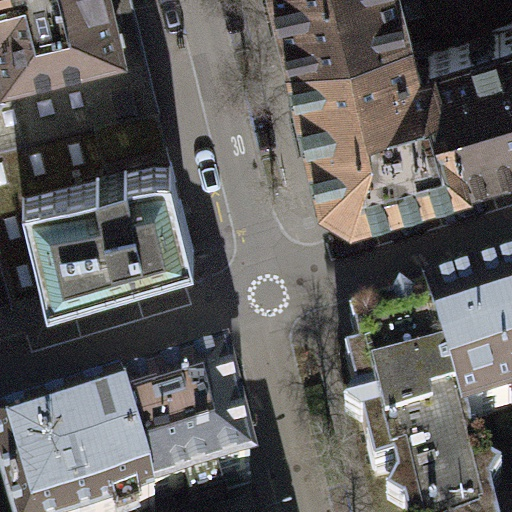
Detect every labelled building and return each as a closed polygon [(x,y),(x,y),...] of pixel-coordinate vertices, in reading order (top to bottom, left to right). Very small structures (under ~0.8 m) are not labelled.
[(0,0),(0,155),(164,115),(135,0),(0,0)] [(276,0),(293,68),(426,37),(418,0),(276,0)] [(463,167),(511,151),(511,28),(437,51),(463,167)] [(348,201),(463,167),(437,51),(429,54),(426,37),(293,68),(315,183),(348,201)] [(195,255),(164,115),(0,155),(0,219),(21,300),(195,255)] [(390,511),(484,511),(461,421),(511,406),(511,276),(340,328),(390,511)] [(213,367),(117,396),(148,498),(244,469),(213,367)] [(0,507),(1,511),(139,511),(152,508),(148,498),(117,396),(0,431),(0,507)]
